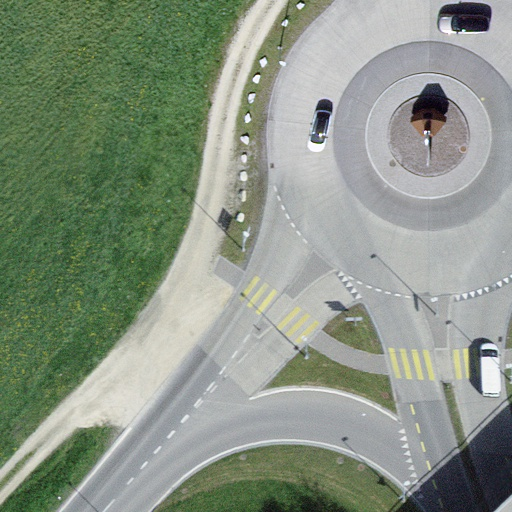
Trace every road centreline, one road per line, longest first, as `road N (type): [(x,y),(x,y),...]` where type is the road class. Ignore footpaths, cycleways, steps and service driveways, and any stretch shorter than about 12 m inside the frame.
road 1 (track): [(0,487),(169,298),(205,221),(233,75),(273,0)]
road 2 (primary): [(172,435),(269,413),(322,414),(371,433),(451,485)]
road 3 (primary): [(511,498),(477,392),(474,333),(510,232)]
road 4 (primary): [(386,255),(451,485)]
road 5 (primary): [(371,19),(320,64),(303,103),(300,145),(311,186)]
road 6 (tertiary): [(311,186),(234,361)]
road 7 (tertiary): [(234,361),(344,281),(370,247)]
road 8 (primary): [(386,255),(451,260),(510,232)]
road 9 (primary): [(494,25),(429,6),(371,19)]
